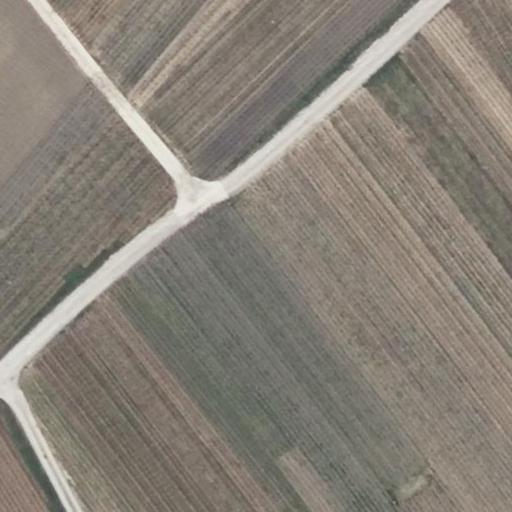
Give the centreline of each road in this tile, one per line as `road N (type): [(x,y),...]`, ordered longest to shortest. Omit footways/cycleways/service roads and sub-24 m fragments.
road 1 (track): [(0,378),(71,306),(208,202),(428,0)]
road 2 (track): [(39,0),(208,202)]
road 3 (track): [(0,383),(83,511)]
